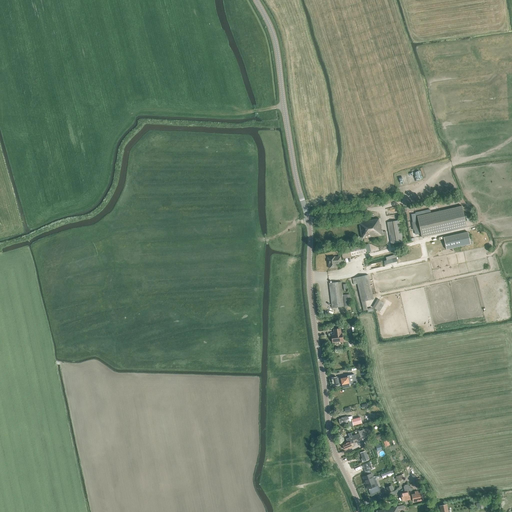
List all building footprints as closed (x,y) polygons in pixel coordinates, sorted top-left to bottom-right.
[(417,215),(422,237),(466,227),(462,206),(417,215)] [(362,239),(363,239),(364,242),(370,240),(369,238),(381,236),(378,218),(359,222),(362,239)] [(398,219),(386,221),(390,242),(402,240),(398,219)] [(470,244),(468,232),(443,238),(446,249),(470,244)] [(349,248),(340,250),(342,259),(343,259),(351,257),(361,254),(363,254),(364,253),(366,253),(364,245),(349,248)] [(328,257),(329,268),(336,268),(336,264),(341,263),(340,256),(328,257)] [(367,310),(365,301),(373,299),(368,275),(352,278),(354,285),(357,284),(363,311),(367,310)] [(341,282),(340,282),(329,283),(332,308),(344,306),(341,282)] [(378,300),(373,307),(379,311),(384,303),(378,300)] [(334,335),(331,335),(332,342),(343,341),(342,334),(341,334),(340,329),(333,329),(334,335)] [(337,377),(331,378),(333,386),(339,385),(342,384),(342,388),(350,387),(349,384),(356,383),(356,382),(355,374),(347,376),(348,377),(340,378),(340,377),(337,378),(337,377)] [(349,427),(362,423),(360,417),(349,420),(348,417),(348,416),(341,418),(338,419),(340,424),(348,422),(349,427)] [(344,450),(352,447),(351,444),(354,443),(353,441),(354,440),(361,437),(369,434),(367,428),(358,432),(357,430),(354,431),(355,435),(352,436),(351,433),(348,434),(349,437),(346,439),(347,442),(342,445),(344,450)] [(363,463),(368,461),(365,453),(360,455),(363,463)] [(371,466),(370,466),(363,468),(365,472),(366,475),(362,477),(365,483),(371,481),(370,478),(373,477),(372,473),(370,469),(372,469),(374,468),(373,465),(371,466)] [(374,480),(373,477),(370,478),(371,481),(365,483),(368,489),(371,496),(379,493),(379,494),(382,493),(381,489),(380,489),(379,490),(377,485),(376,486),(374,480)] [(400,493),(402,501),(410,499),(408,491),(400,493)] [(421,493),(412,495),(413,502),(423,500),(421,493)]
